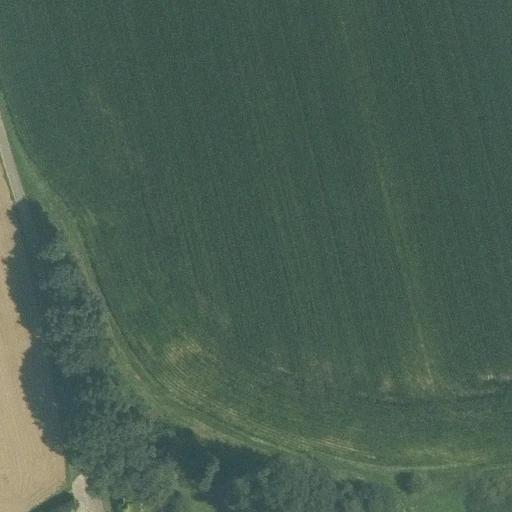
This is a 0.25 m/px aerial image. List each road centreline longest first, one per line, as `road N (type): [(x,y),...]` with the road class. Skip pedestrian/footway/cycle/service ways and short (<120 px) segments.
road 1 (track): [(511,475),(318,498),(149,420),(82,230),(20,195)]
road 2 (track): [(32,511),(84,474),(0,117)]
